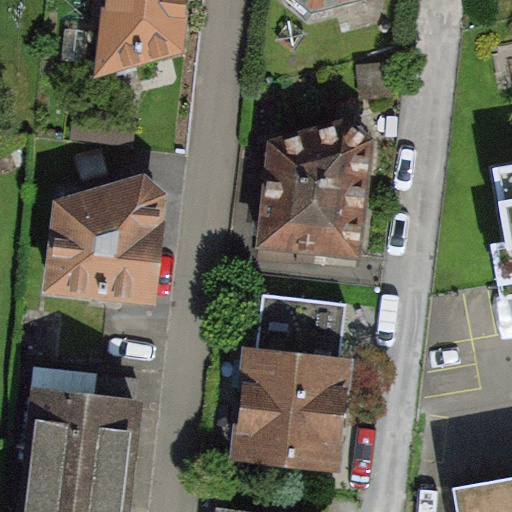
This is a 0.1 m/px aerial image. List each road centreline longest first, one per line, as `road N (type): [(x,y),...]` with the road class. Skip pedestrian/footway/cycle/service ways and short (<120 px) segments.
road 1 (residential): [(170,511),(233,0)]
road 2 (residential): [(438,0),(384,511)]
